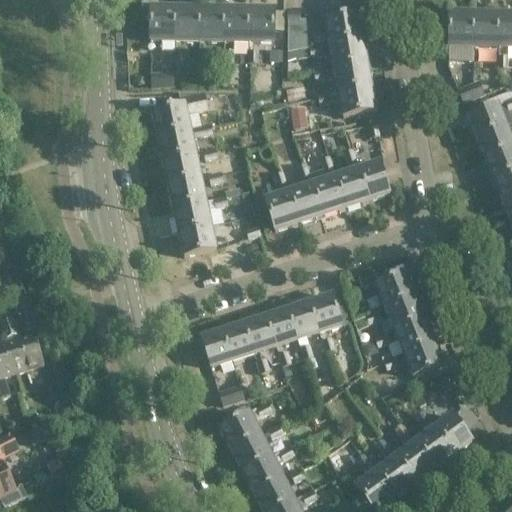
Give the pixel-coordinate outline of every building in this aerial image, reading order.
[(300,4),(300,14),(324,15),(324,5),(300,4)] [(176,12),(151,11),(151,43),(175,43),(176,12)] [(175,43),(200,44),(201,12),(176,12),(175,43)] [(201,12),(200,44),(225,44),(225,13),(201,12)] [(225,44),(249,45),(250,13),(225,13),(225,44)] [(249,45),(274,45),(275,14),(250,13),(249,45)] [(288,14),(287,23),(300,24),(300,14),(288,14)] [(362,41),(358,17),(326,22),(331,46),(362,41)] [(474,17),(449,17),(449,49),(473,50),(474,17)] [(498,18),(474,17),(473,50),(498,50),(498,18)] [(511,50),(511,18),(498,18),(498,50),(511,50)] [(335,71),(366,65),(362,41),(331,46),(335,71)] [(309,50),(310,60),(324,58),(322,48),(309,50)] [(200,65),(210,65),(210,52),(200,51),(200,65)] [(224,65),(234,65),(235,52),(224,52),(224,65)] [(249,66),(259,66),(259,53),(249,52),(249,66)] [(507,71),(507,58),(498,58),(497,71),(507,71)] [(337,81),(339,94),(370,89),(366,65),(335,71),(326,72),(328,82),(337,81)] [(328,82),(326,72),(313,74),(314,84),(328,82)] [(152,91),(173,90),(173,77),(151,78),(152,91)] [(478,86),(468,90),(473,102),(483,98),(478,86)] [(375,114),(370,89),(339,94),(330,96),(332,106),(341,104),(343,119),(375,114)] [(468,90),(458,94),(463,105),(473,102),(468,90)] [(204,96),(179,96),(182,109),(153,115),(158,139),(190,132),(187,117),(207,113),(204,96)] [(317,98),(318,108),(332,106),(330,96),(317,98)] [(497,108),(469,119),(477,141),(506,129),(511,126),(511,113),(508,114),(505,105),(497,108)] [(377,127),(367,129),(370,141),(379,139),(377,127)] [(210,128),(197,131),(199,140),(212,137),(210,128)] [(477,141),(486,162),(511,151),(511,145),(506,129),(477,141)] [(190,132),(158,139),(163,163),(195,156),(192,142),(199,140),(197,131),(190,132)] [(511,151),(486,162),(494,183),(511,176),(511,151)] [(215,152),(202,155),(204,164),(217,161),(215,152)] [(341,156),(345,168),(354,165),(350,153),(341,156)] [(168,187),(200,180),(195,156),(163,163),(168,187)] [(318,163),(322,175),(331,172),(327,160),(318,163)] [(347,177),(334,181),(344,212),(366,204),(357,174),(354,165),(345,168),(347,177)] [(389,197),(379,166),(357,174),(366,204),(389,197)] [(295,171),(299,183),(308,180),(304,168),(295,171)] [(272,178),(276,190),(285,187),(281,175),(272,178)] [(220,176),(208,179),(210,188),(222,185),(220,176)] [(511,176),(494,183),(503,205),(511,200),(511,176)] [(174,211),(205,205),(200,180),(168,187),(174,211)] [(324,184),(311,188),(321,219),(344,212),(334,181),(324,184)] [(321,219),(311,188),(288,196),(298,227),(321,219)] [(236,192),(224,194),(225,200),(237,198),(236,192)] [(265,203),(275,234),(298,227),(288,196),(265,203)] [(215,212),(227,210),(225,200),(213,203),(215,212)] [(511,200),(503,205),(511,226),(511,225),(511,200)] [(179,236),(211,229),(205,205),(174,211),(179,236)] [(184,260),(216,253),(211,229),(179,236),(184,260)] [(246,233),(248,242),(261,238),(258,229),(246,233)] [(406,276),(376,288),(385,311),(415,299),(406,276)] [(7,290),(12,302),(25,297),(20,284),(7,290)] [(345,295),(347,304),(360,300),(357,291),(345,295)] [(385,311),(394,334),(424,322),(415,299),(385,311)] [(342,329),(332,300),(310,307),(320,336),(342,329)] [(320,336),(310,307),(289,314),(298,343),(320,336)] [(369,327),(381,322),(378,313),(366,318),(369,327)] [(298,343),(289,314),(267,321),(276,350),(298,343)] [(276,350),(267,321),(245,328),(254,357),(276,350)] [(0,402),(10,400),(4,381),(29,373),(44,368),(34,337),(18,342),(16,337),(18,337),(13,322),(0,326),(6,346),(0,348),(0,402)] [(394,334),(403,357),(433,345),(424,322),(394,334)] [(254,357),(245,328),(223,335),(232,364),(254,357)] [(201,342),(211,371),(232,364),(223,335),(201,342)] [(378,350),(390,345),(387,336),(375,341),(378,350)] [(335,352),(331,340),(322,343),(326,355),(335,352)] [(412,380),(443,368),(433,345),(403,357),(412,380)] [(313,359),(309,347),(300,350),(304,362),(313,359)] [(291,366),(287,354),(278,357),(282,369),(291,366)] [(396,359),(384,364),(388,373),(400,368),(396,359)] [(270,373),(266,361),(256,364),(260,376),(270,373)] [(443,395),(452,391),(448,380),(439,383),(443,395)] [(239,390),(219,397),(223,409),(243,403),(239,390)] [(420,398),(413,402),(418,410),(424,406),(420,398)] [(259,421),(271,415),(266,407),(255,413),(259,421)] [(231,453),(259,438),(253,425),(259,421),(255,413),(219,431),(231,453)] [(40,425),(37,414),(25,417),(28,428),(31,428),(40,425)] [(413,421),(420,432),(428,426),(420,416),(413,421)] [(471,444),(452,418),(433,433),(452,459),(471,444)] [(40,425),(31,428),(37,447),(51,442),(44,424),(40,425)] [(413,447),(433,473),(452,459),(433,433),(428,426),(420,432),(425,438),(413,447)] [(271,443),(282,437),(278,428),(267,434),(271,443)] [(393,436),(401,446),(409,440),(401,430),(393,436)] [(16,493),(2,463),(18,455),(10,437),(0,441),(0,486),(5,498),(16,493)] [(231,453),(242,475),(271,460),(259,438),(231,453)] [(374,450),(382,460),(389,455),(382,444),(374,450)] [(433,473),(413,447),(394,461),(413,487),(433,473)] [(294,459),(289,450),(278,456),(282,465),(294,459)] [(386,467),(375,475),(394,501),(413,487),(394,461),(389,455),(382,460),(386,467)] [(271,460),(242,475),(254,497),(282,482),(275,468),(282,465),(278,456),(271,460)] [(354,464),(362,474),(370,469),(362,458),(354,464)] [(46,467),(50,475),(61,470),(58,462),(46,467)] [(371,511),(379,511),(394,501),(375,475),(370,469),(362,474),(367,481),(355,490),(371,511)] [(294,487),(305,481),(301,472),(289,478),(294,487)] [(282,482),(254,497),(261,511),(278,511),(294,504),(282,482)] [(0,501),(5,511),(22,502),(20,497),(25,495),(21,487),(20,488),(17,493),(16,493),(5,498),(0,486),(0,501)] [(305,509),(317,503),(312,494),(301,500),(305,509)] [(294,504),(278,511),(300,511),(305,509),(301,500),(294,504)]
